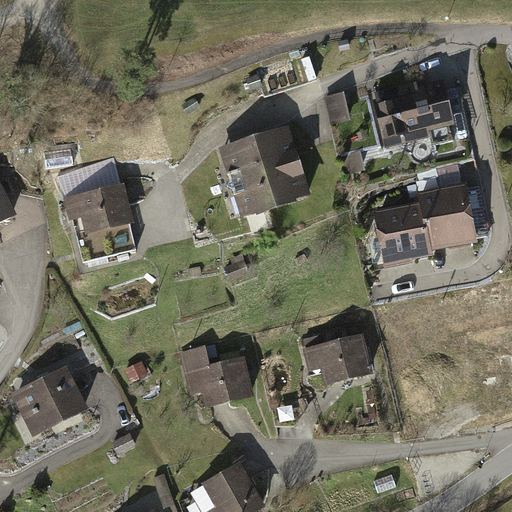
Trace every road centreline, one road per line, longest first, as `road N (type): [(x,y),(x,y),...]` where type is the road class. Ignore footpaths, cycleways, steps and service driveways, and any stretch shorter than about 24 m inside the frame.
road 1 (track): [(459,29),(341,32),(162,87),(109,88),(87,78)]
road 2 (residential): [(0,369),(26,315),(26,244)]
